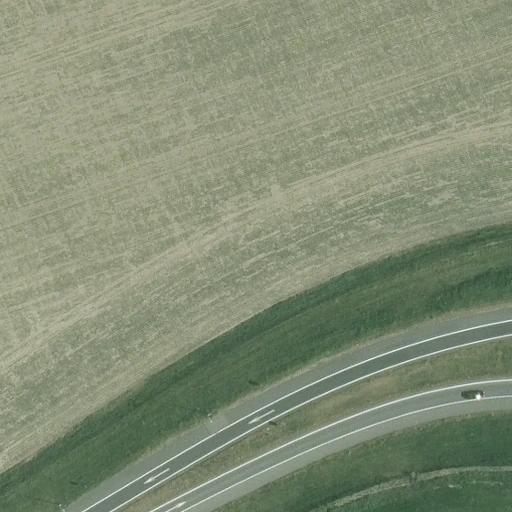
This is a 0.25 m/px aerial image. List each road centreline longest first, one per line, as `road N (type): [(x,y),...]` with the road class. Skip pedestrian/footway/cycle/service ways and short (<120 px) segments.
road 1 (motorway): [(511,327),(368,367),(272,410),(92,511)]
road 2 (motorway): [(169,511),(403,406),(511,389)]
